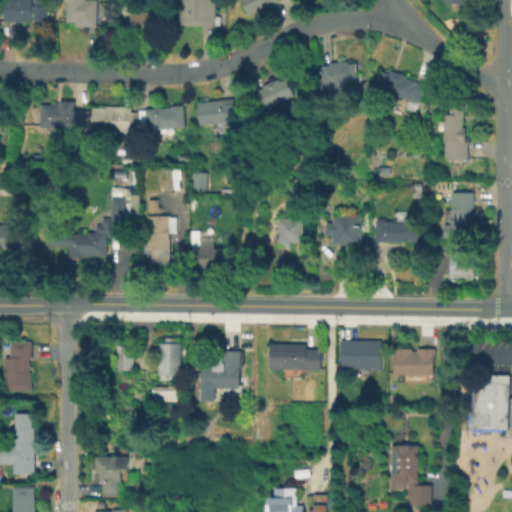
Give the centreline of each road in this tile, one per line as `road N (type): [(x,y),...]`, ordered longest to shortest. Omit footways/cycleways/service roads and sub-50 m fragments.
road 1 (residential): [(505,85),(381,17),(314,22),(222,66),(190,71),(0,67)]
road 2 (secondary): [(474,312),(67,306)]
road 3 (residential): [(505,0),(505,313)]
road 4 (residential): [(67,306),(67,511)]
